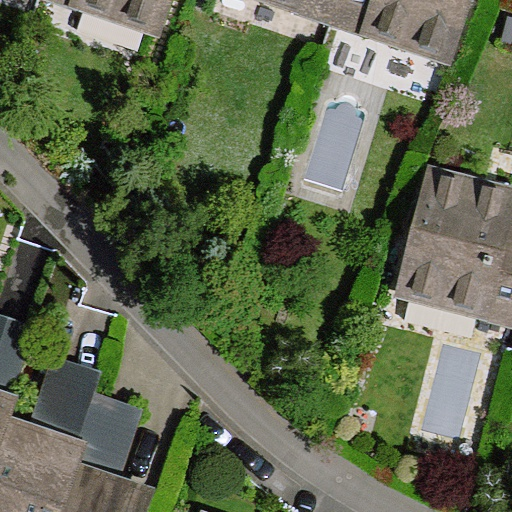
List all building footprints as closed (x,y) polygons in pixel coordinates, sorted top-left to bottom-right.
[(57,0),(157,34),(168,0),(57,0)] [(268,0),(333,22),(340,0),(268,0)] [(340,0),(333,22),(450,62),(471,0),(340,0)] [(401,295),(511,324),(511,231),(508,231),(511,215),(511,191),(433,171),(401,295)] [(0,451),(8,426),(15,404),(0,399),(0,451)] [(0,511),(62,511),(75,472),(82,450),(8,426),(0,451),(0,511)] [(140,511),(146,495),(75,472),(62,511),(140,511)]
